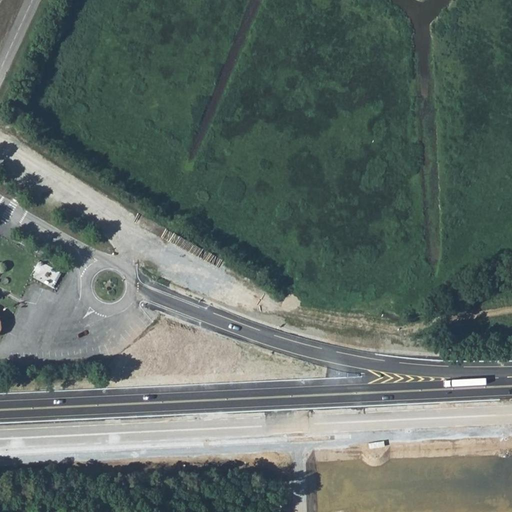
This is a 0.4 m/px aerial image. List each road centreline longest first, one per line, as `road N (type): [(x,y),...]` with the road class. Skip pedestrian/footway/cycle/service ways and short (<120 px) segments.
road 1 (trunk): [(0,438),(511,414)]
road 2 (trunk): [(511,388),(0,410)]
road 3 (track): [(511,311),(382,329),(272,308),(151,251),(126,256)]
road 4 (trunk): [(511,371),(419,370),(300,348),(132,284)]
